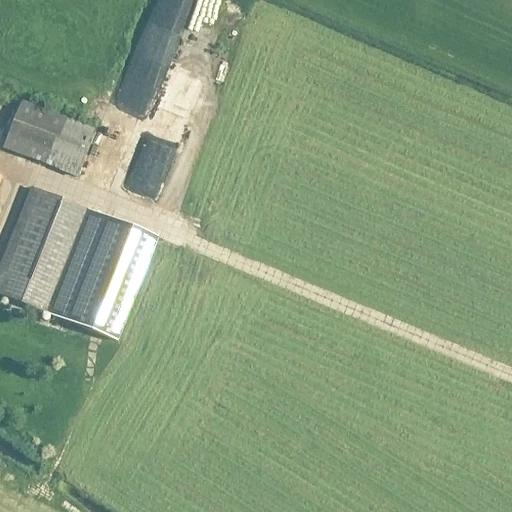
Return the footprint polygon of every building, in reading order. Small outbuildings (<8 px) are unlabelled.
[(166,0),(182,8),(186,0),(166,0)] [(152,14),(119,104),(140,112),(173,22),(152,14)] [(204,113),(212,97),(194,88),(186,104),(204,113)] [(22,104),(4,150),(77,178),(95,132),(22,104)] [(110,124),(129,133),(136,120),(117,111),(110,124)] [(0,267),(0,297),(52,318),(116,344),(157,241),(30,190),(0,267)]
